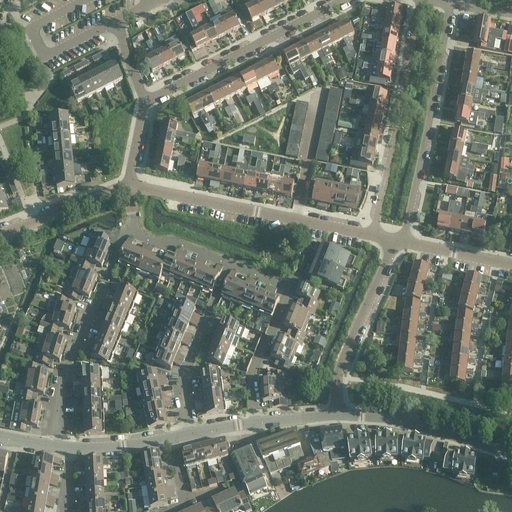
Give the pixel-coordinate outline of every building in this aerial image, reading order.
[(273,11),(267,0),(263,0),(256,4),(263,16),(273,11)] [(284,5),(281,0),(267,0),(273,11),(284,5)] [(219,14),(216,8),(213,1),(208,3),(215,16),(219,14)] [(263,16),(256,4),(245,9),(252,22),(263,16)] [(400,22),(402,10),(388,8),(386,20),(400,22)] [(240,28),(233,15),(222,21),(229,34),(240,28)] [(398,34),(400,22),(386,20),(378,18),(372,17),(371,22),(378,23),(386,25),(384,32),(398,34)] [(489,30),(491,23),(477,20),(475,32),(503,37),(504,32),(489,30)] [(229,34),(222,21),(212,26),(218,39),(229,34)] [(354,35),(348,22),(337,28),(343,40),(347,38),(354,35)] [(218,39),(212,26),(201,32),(207,44),(218,39)] [(343,40),(337,28),(326,33),(332,46),(343,40)] [(167,49),(164,42),(161,36),(160,36),(157,29),(153,31),(159,44),(163,51),(156,55),(163,67),(174,62),(167,49)] [(207,44),(201,32),(185,40),(192,52),(207,44)] [(396,46),(398,34),(384,32),(382,43),(396,46)] [(494,51),(496,40),(502,41),(503,37),(475,32),(473,44),(478,45),(477,48),(494,51)] [(332,46),(326,33),(315,39),(322,51),(332,46)] [(356,55),(351,46),(351,45),(347,38),(343,40),(347,48),(353,60),(355,59),(356,55)] [(329,64),(325,58),(322,51),(315,39),(305,44),(311,57),(317,53),(327,71),(331,69),(328,65),(329,64)] [(394,57),(396,46),(382,43),(380,55),(394,57)] [(184,56),(178,44),(167,49),(174,62),(184,56)] [(311,57),(305,44),(294,50),(300,62),(311,57)] [(353,60),(347,48),(343,50),(346,56),(345,56),(350,69),(353,69),(354,63),(353,60)] [(300,62),(294,50),(283,55),(289,68),(300,62)] [(479,63),(481,55),(468,53),(465,65),(479,67),(486,68),(493,70),(493,69),(494,65),(479,63)] [(163,67),(156,55),(146,60),(152,73),(163,67)] [(392,69),(394,57),(380,55),(378,67),(392,69)] [(279,73),(272,61),(261,66),(268,79),(279,73)] [(123,80),(114,64),(105,68),(113,85),(123,80)] [(477,79),(479,67),(465,65),(463,76),(477,79)] [(268,79),(261,66),(251,72),(257,84),(268,79)] [(390,82),(392,69),(378,67),(376,79),(390,82)] [(113,85),(105,68),(96,73),(104,89),(113,85)] [(257,84),(251,72),(240,77),(246,90),(257,84)] [(104,89),(96,73),(87,78),(95,94),(104,89)] [(376,79),(359,77),(360,75),(356,74),(355,80),(375,83),(376,79)] [(475,90),(477,79),(463,76),(461,88),(475,90)] [(246,90),(240,77),(229,83),(236,95),(246,90)] [(95,94),(87,78),(78,82),(87,99),(95,94)] [(87,99),(78,82),(69,87),(77,103),(87,99)] [(236,95),(229,83),(219,88),(225,101),(236,95)] [(225,101),(219,88),(208,94),(214,106),(225,101)] [(488,97),(489,93),(482,91),(475,90),(461,88),(459,99),(472,102),(480,103),(482,96),(488,97)] [(341,97),(342,91),(330,89),(329,95),(341,97)] [(385,107),(387,95),(374,92),(371,104),(385,107)] [(214,106),(208,94),(197,99),(204,112),(214,106)] [(340,103),(341,97),(329,95),(328,101),(340,103)] [(204,112),(197,99),(186,105),(193,117),(204,112)] [(470,113),(472,102),(459,99),(457,111),(470,113)] [(339,109),(340,103),(328,101),(327,107),(339,109)] [(307,111),(309,105),(297,102),(295,108),(307,111)] [(270,109),(268,104),(259,109),(261,114),(270,109)] [(382,119),(385,107),(371,104),(369,116),(382,119)] [(237,114),(233,106),(229,108),(232,114),(233,116),(237,114)] [(337,115),(339,109),(327,107),(325,113),(337,115)] [(306,117),(307,111),(295,108),(294,114),(306,117)] [(478,114),(470,113),(457,111),(455,123),(476,126),(477,119),(484,120),(485,116),(478,114)] [(336,121),(337,115),(325,113),(324,119),(336,121)] [(305,123),(306,117),(294,114),(293,120),(305,123)] [(69,126),(68,116),(50,117),(51,128),(69,126)] [(380,131),(382,119),(369,116),(366,128),(380,131)] [(496,117),(495,133),(503,133),(504,118),(496,117)] [(335,127),(336,121),(324,119),(323,125),(335,127)] [(304,129),(305,123),(293,120),(292,126),(304,129)] [(175,137),(177,125),(164,122),(161,135),(175,137)] [(334,133),(335,127),(323,125),(322,131),(334,133)] [(70,136),(69,126),(51,128),(52,138),(70,136)] [(302,135),(304,129),(292,126),(290,132),(302,135)] [(377,142),(380,131),(366,128),(364,140),(377,142)] [(464,147),(467,132),(454,129),(451,144),(464,147)] [(332,139),(334,133),(322,131),(320,136),(332,139)] [(301,141),(302,135),(290,132),(289,138),(301,141)] [(173,149),(175,137),(161,135),(159,146),(173,149)] [(71,146),(70,136),(52,138),(53,148),(71,146)] [(331,145),(332,139),(320,136),(319,142),(331,145)] [(254,147),(255,139),(244,137),(243,144),(254,147)] [(300,147),(301,141),(289,138),(288,144),(300,147)] [(375,154),(377,142),(364,140),(361,151),(375,154)] [(330,151),(331,145),(319,142),(318,148),(330,151)] [(299,153),(300,147),(288,144),(287,150),(299,153)] [(461,158),(464,147),(451,144),(448,155),(461,158)] [(72,156),(71,146),(53,148),(54,158),(72,156)] [(170,161),(173,149),(159,146),(156,158),(170,161)] [(329,157),(330,151),(318,148),(317,154),(329,157)] [(297,159),(299,153),(287,150),(285,156),(297,159)] [(372,166),(375,154),(361,151),(359,163),(372,166)] [(328,163),(329,157),(317,154),(316,160),(328,163)] [(459,170),(461,158),(448,155),(446,167),(459,170)] [(73,166),(72,156),(54,158),(55,168),(73,166)] [(168,173),(170,161),(156,158),(154,170),(168,173)] [(290,175),(293,163),(286,161),(284,174),(290,175)] [(209,181),(212,168),(200,165),(197,179),(209,181)] [(74,176),(73,166),(55,168),(56,178),(74,176)] [(456,181),(459,170),(446,167),(443,178),(456,181)] [(220,184),(223,170),(212,168),(209,181),(220,184)] [(232,186),(235,172),(223,170),(220,184),(232,186)] [(244,189),(247,175),(235,172),(232,186),(244,189)] [(256,191),(259,177),(247,175),(244,189),(256,191)] [(493,193),(495,176),(490,175),(487,192),(493,193)] [(75,186),(74,176),(56,178),(57,188),(75,186)] [(268,193),(270,180),(259,177),(256,191),(268,193)] [(279,196),(282,182),(270,180),(268,193),(279,196)] [(291,198),(294,184),(282,182),(279,196),(291,198)] [(323,209),(328,186),(317,183),(317,184),(311,182),(310,186),(307,202),(318,204),(317,207),(318,208),(320,208),(323,209)] [(334,207),(338,188),(328,186),(323,209),(326,210),(329,210),(329,209),(329,206),(334,207)] [(344,214),(349,190),(338,188),(334,207),(339,208),(339,211),(338,211),(338,212),(340,212),(341,213),(344,214)] [(366,197),(367,194),(360,193),(360,192),(349,190),(344,214),(347,214),(349,214),(350,214),(351,211),(359,212),(360,210),(362,208),(363,205),(363,204),(364,202),(365,199),(366,197)] [(479,223),(482,209),(483,202),(484,195),(480,194),(478,208),(476,215),(475,222),(472,236),(484,238),(485,230),(486,225),(485,225),(479,223)] [(0,214),(8,211),(4,201),(0,203),(0,214)] [(456,219),(458,211),(457,211),(459,204),(455,204),(453,210),(452,218),(449,231),(460,233),(463,220),(456,219)] [(491,231),(494,217),(495,210),(490,209),(488,216),(486,216),(485,225),(486,225),(485,230),(491,231)] [(449,231),(452,218),(440,215),(437,228),(449,231)] [(472,236),(475,222),(463,220),(460,233),(472,236)] [(110,247),(102,244),(104,238),(90,233),(88,239),(90,240),(86,250),(106,258),(110,247)] [(128,269),(136,250),(131,248),(133,241),(128,239),(118,265),(128,269)] [(330,267),(336,251),(317,244),(314,252),(315,252),(322,256),(319,262),(330,267)] [(138,273),(149,247),(144,245),(141,253),(136,250),(128,269),(138,273)] [(79,246),(76,255),(83,257),(86,249),(79,246)] [(148,277),(156,259),(151,256),(153,249),(149,247),(138,273),(148,277)] [(102,268),(106,258),(86,250),(83,259),(80,258),(78,264),(91,270),(94,265),(102,268)] [(172,278),(182,252),(177,250),(174,257),(169,255),(158,281),(159,281),(162,274),(172,278)] [(25,258),(23,251),(13,255),(16,262),(25,258)] [(352,267),(356,259),(336,251),(330,267),(341,271),(344,265),(352,267)] [(181,282),(189,263),(183,261),(186,254),(182,252),(172,278),(181,282)] [(158,281),(169,255),(164,253),(161,261),(156,259),(148,277),(158,281)] [(191,286),(202,260),(197,258),(194,266),(189,263),(181,282),(191,286)] [(201,290),(209,272),(203,269),(206,262),(202,260),(191,286),(201,290)] [(324,283),(330,267),(319,262),(316,269),(308,267),(309,267),(308,267),(305,275),(324,283)] [(97,278),(89,275),(91,270),(78,264),(75,271),(78,272),(74,281),(93,289),(97,278)] [(427,278),(428,271),(429,268),(415,264),(412,276),(426,279),(427,278)] [(212,294),(222,268),(217,266),(214,274),(209,272),(201,290),(212,294)] [(345,283),(339,278),(341,271),(330,267),(324,283),(343,290),(346,282),(345,283)] [(231,302),(239,284),(233,281),(236,274),(231,272),(221,298),(231,302)] [(479,289),(481,282),(482,279),(467,275),(464,287),(479,290),(479,289)] [(424,290),(425,282),(426,279),(412,276),(409,287),(423,291),(424,290)] [(241,306),(252,280),(247,278),(244,286),(239,284),(231,302),(241,306)] [(251,310),(259,292),(254,289),(256,282),(252,280),(241,306),(251,310)] [(89,299),(93,289),(74,281),(70,290),(68,289),(65,296),(79,301),(81,296),(89,299)] [(138,294),(113,284),(111,289),(118,292),(116,297),(134,305),(138,294)] [(316,302),(320,293),(300,285),(296,295),(304,299),(302,304),(316,310),(319,303),(316,302)] [(261,314),(272,288),(267,287),(264,294),(259,292),(251,310),(261,314)] [(420,302),(423,294),(423,291),(409,287),(406,298),(420,302)] [(476,301),(478,293),(479,290),(464,287),(462,298),(476,302),(476,301)] [(272,318),(279,300),(274,298),(276,290),(272,288),(261,314),(272,318)] [(76,309),(68,307),(69,301),(55,297),(53,303),(56,304),(53,314),(73,320),(76,309)] [(130,315),(134,305),(116,297),(113,303),(106,300),(104,304),(130,315)] [(419,314),(420,302),(406,298),(404,313),(419,315),(419,314)] [(473,313),(475,305),(476,302),(462,298),(459,309),(473,313)] [(193,315),(195,309),(177,302),(173,312),(198,322),(200,318),(193,315)] [(130,315),(104,304),(102,309),(110,312),(107,317),(126,325),(130,315)] [(314,316),(316,310),(302,304),(300,309),(292,306),(288,316),(307,324),(311,315),(314,316)] [(472,325),(473,313),(459,309),(457,324),(472,326),(472,325)] [(198,322),(173,312),(169,322),(187,329),(189,324),(196,327),(198,322)] [(418,326),(419,318),(419,315),(404,313),(403,325),(418,327),(418,326)] [(70,331),(73,320),(53,314),(52,317),(50,316),(47,316),(45,318),(43,319),(42,321),(40,327),(45,329),(60,333),(61,328),(70,331)] [(304,334),(307,324),(288,316),(284,327),(292,330),(290,335),(304,341),(306,335),(304,334)] [(122,335),(126,325),(107,317),(105,323),(98,320),(96,324),(122,335)] [(235,337),(239,327),(223,320),(220,326),(218,325),(216,329),(235,337)] [(185,335),(187,329),(169,322),(164,332),(190,342),(192,338),(185,335)] [(122,335),(96,324),(94,329),(102,332),(99,337),(118,345),(121,338),(122,335)] [(470,337),(471,329),(472,326),(457,324),(455,336),(470,338),(470,337)] [(416,337),(417,330),(418,327),(403,325),(401,337),(416,338),(416,337)] [(66,341),(58,339),(60,333),(45,329),(43,336),(46,336),(43,346),(63,352),(66,341)] [(231,347),(235,337),(216,329),(214,334),(217,335),(215,340),(231,347)] [(190,342),(164,332),(160,342),(179,349),(181,344),(188,347),(190,342)] [(301,347),(304,341),(290,335),(288,340),(279,337),(275,348),(295,355),(299,346),(301,347)] [(469,349),(470,341),(470,338),(455,336),(454,348),(469,350),(469,349)] [(114,355),(118,345),(99,337),(97,343),(90,340),(88,344),(114,355)] [(316,337),(314,344),(325,346),(327,339),(316,337)] [(415,349),(416,341),(416,338),(401,337),(400,348),(415,350),(415,349)] [(227,357),(231,347),(215,340),(212,346),(210,345),(208,349),(227,357)] [(177,355),(179,349),(160,342),(156,352),(182,362),(184,358),(177,355)] [(114,355),(88,344),(86,349),(93,352),(91,358),(96,360),(110,365),(114,355)] [(60,363),(63,352),(43,346),(40,356),(37,355),(35,361),(50,366),(51,360),(60,363)] [(291,365),(295,355),(275,348),(271,358),(279,361),(277,367),(291,372),(293,366),(291,365)] [(414,360),(415,353),(415,350),(400,348),(399,360),(414,361),(414,360)] [(468,360),(469,353),(469,350),(454,348),(453,359),(468,361),(468,360)] [(223,367),(227,357),(208,349),(206,354),(209,355),(206,361),(223,367)] [(182,362),(156,352),(152,362),(171,370),(173,364),(180,367),(182,362)] [(466,372),(467,364),(468,361),(453,359),(451,371),(466,373),(466,372)] [(412,373),(413,365),(414,361),(399,360),(397,372),(412,373)] [(46,385),(48,374),(39,373),(41,367),(26,364),(24,371),(27,371),(25,381),(46,385)] [(102,381),(102,370),(74,371),(74,376),(82,376),(82,382),(102,381)] [(222,381),(220,370),(193,374),(193,379),(201,378),(202,384),(222,381)] [(511,370),(504,370),(502,381),(511,382),(511,370)] [(465,384),(466,376),(466,373),(451,371),(450,383),(465,384)] [(166,381),(165,377),(158,378),(156,372),(155,372),(148,374),(137,376),(139,387),(166,381)] [(283,390),(283,380),(285,380),(285,373),(270,374),(270,380),(262,381),(262,392),(283,390)] [(44,396),(46,385),(25,381),(23,391),(21,391),(19,397),(34,400),(35,394),(44,396)] [(103,392),(102,381),(82,382),(83,387),(75,388),(75,393),(103,392)] [(161,394),(160,388),(167,386),(166,381),(139,387),(141,398),(161,394)] [(223,392),(222,381),(202,384),(203,389),(195,391),(196,396),(223,392)] [(511,394),(511,382),(502,381),(501,393),(511,394)] [(284,400),(283,390),(262,392),(263,403),(272,402),(272,408),(287,407),(287,400),(284,400)] [(103,402),(103,392),(75,393),(75,398),(83,397),(83,403),(103,402)] [(225,402),(223,392),(196,396),(197,400),(204,399),(205,405),(225,402)] [(171,403),(170,398),(162,399),(161,394),(141,398),(143,408),(171,403)] [(40,418),(42,407),(33,405),(34,400),(19,397),(18,403),(15,402),(13,413),(19,414),(40,418)] [(104,413),(103,402),(83,403),(84,409),(76,409),(76,414),(104,413)] [(226,413),(225,402),(205,405),(206,411),(198,412),(199,417),(226,413)] [(165,415),(164,409),(172,407),(171,403),(143,408),(146,419),(165,415)] [(104,424),(104,413),(76,414),(76,419),(84,419),(84,425),(104,424)] [(38,429),(40,418),(19,414),(17,424),(14,424),(13,431),(28,433),(29,427),(38,429)] [(175,424),(174,419),(166,420),(165,415),(146,419),(148,430),(175,424)] [(104,435),(104,424),(84,425),(84,431),(77,431),(77,436),(104,435)] [(344,453),(341,429),(328,431),(328,428),(320,429),(323,456),(328,454),(327,453),(330,452),(331,455),(344,453)] [(330,466),(328,454),(323,456),(320,429),(308,431),(310,444),(315,458),(305,462),(296,465),(296,466),(297,465),(301,477),(330,466)] [(300,447),(296,432),(257,446),(263,461),(264,461),(299,448),(300,447)] [(402,457),(404,441),(397,440),(397,438),(391,438),(390,436),(383,436),(383,438),(376,438),(376,440),(376,457),(376,458),(380,458),(380,463),(394,463),(394,458),(397,458),(397,457),(402,457)] [(376,457),(376,440),(369,440),(369,438),(362,439),(361,437),(354,438),(354,440),(348,441),(350,461),(354,460),(354,465),(368,463),(368,459),(371,458),(371,457),(376,457)] [(429,461),(433,445),(425,444),(426,442),(419,441),(419,439),(412,438),(412,440),(405,439),(404,441),(402,457),(402,459),(405,460),(405,464),(419,466),(419,461),(423,462),(423,460),(429,461)] [(228,458),(224,441),(218,442),(217,440),(212,441),(217,460),(228,458)] [(217,460),(212,441),(208,442),(208,445),(203,446),(207,463),(217,460)] [(207,463),(203,446),(197,448),(196,445),(192,446),(197,466),(207,463)] [(197,466),(192,446),(187,448),(187,450),(181,452),(186,469),(197,466)] [(253,473),(263,469),(254,447),(231,457),(243,484),(244,483),(250,496),(267,489),(261,475),(255,478),(253,473)] [(305,462),(299,448),(264,461),(270,475),(271,475),(270,473),(288,466),(289,468),(296,466),(296,465),(305,462)] [(0,471),(4,473),(8,456),(2,454),(3,452),(0,450),(0,471)] [(161,463),(160,457),(167,456),(167,451),(142,455),(143,466),(161,463)] [(474,478),(476,458),(469,457),(470,455),(463,454),(462,456),(455,455),(455,457),(448,456),(444,472),(453,473),(453,475),(456,475),(456,480),(469,482),(470,477),(474,478)] [(60,466),(61,461),(36,457),(35,468),(52,470),(53,465),(60,466)] [(103,470),(102,459),(77,460),(77,466),(85,465),(86,471),(103,470)] [(170,473),(169,468),(162,469),(161,463),(143,466),(145,477),(170,473)] [(51,476),(52,470),(35,468),(33,478),(58,482),(58,477),(51,476)] [(104,481),(103,470),(86,471),(86,477),(78,477),(78,482),(104,481)] [(164,484),(163,479),(171,477),(170,473),(145,477),(147,487),(164,484)] [(57,487),(58,482),(33,478),(31,489),(48,492),(49,486),(57,487)] [(104,492),(104,481),(78,482),(79,487),(86,487),(87,493),(104,492)] [(174,494),(173,489),(165,490),(164,484),(147,487),(149,498),(174,494)] [(47,497),(48,492),(31,489),(29,499),(54,504),(55,499),(47,497)] [(251,511),(243,494),(238,497),(235,491),(223,496),(230,511),(251,511)] [(105,503),(104,492),(87,493),(87,499),(79,499),(79,504),(105,503)] [(168,506),(167,500),(174,499),(174,494),(149,498),(150,509),(168,506)] [(230,511),(223,496),(212,501),(215,508),(209,510),(210,511),(230,511)] [(53,509),(54,504),(29,499),(27,510),(38,511),(44,511),(46,507),(53,509)] [(129,511),(137,511),(137,501),(129,501),(129,511)] [(105,511),(105,503),(79,504),(80,509),(88,509),(87,511),(105,511)]
